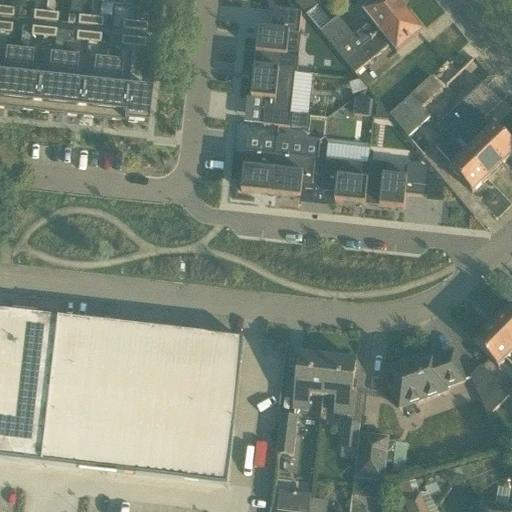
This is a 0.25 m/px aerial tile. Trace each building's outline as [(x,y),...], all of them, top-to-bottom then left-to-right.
[(303,0),(297,5),(307,17),(318,8),(314,3),(316,0),(303,0)] [(338,18),(320,33),(345,63),(406,13),(395,0),(381,0),(364,15),(362,17),(368,24),(353,36),(338,18)] [(1,9),(0,17),(12,18),(13,10),(9,10),(4,9),(1,9)] [(44,22),(45,14),(34,13),(33,21),(44,22)] [(389,116),(390,117),(410,97),(423,85),(409,68),(400,75),(410,86),(397,97),(390,88),(387,90),(373,74),(397,54),(422,33),(406,13),(345,63),(355,75),(356,74),(390,115),(389,116)] [(45,14),(44,22),(56,23),(57,15),(45,14)] [(297,18),(272,15),(270,35),(256,34),(252,71),(282,74),(285,38),(295,39),(297,18)] [(89,27),(90,19),(78,17),(77,25),(89,27)] [(90,19),(89,27),(101,28),(102,20),(90,19)] [(134,32),(135,24),(123,22),(122,30),(134,32)] [(135,24),(134,32),(145,33),(146,25),(135,24)] [(0,25),(0,32),(10,34),(11,26),(0,25)] [(43,38),(43,30),(32,28),(31,36),(43,38)] [(43,30),(43,38),(54,39),(55,32),(55,31),(43,30)] [(87,43),(88,35),(77,33),(76,41),(87,43)] [(88,35),(87,43),(99,44),(100,36),(88,35)] [(132,47),(133,39),(121,38),(120,46),(132,47)] [(133,39),(132,47),(144,49),(145,41),(133,39)] [(0,73),(0,108),(12,110),(19,50),(5,49),(2,74),(0,73)] [(19,50),(12,110),(35,113),(38,78),(30,77),(33,52),(19,50)] [(38,78),(35,113),(57,115),(63,55),(50,54),(47,79),(38,78)] [(63,55),(57,115),(79,117),(83,83),(74,82),(77,57),(63,55)] [(83,83),(79,117),(101,120),(108,60),(94,58),(92,84),(83,83)] [(108,60),(101,120),(124,122),(127,88),(119,87),(122,61),(108,60)] [(252,71),(249,100),(263,101),(262,113),(288,116),(292,75),(282,74),(252,71)] [(423,85),(410,97),(423,111),(444,92),(431,78),(423,86),(423,85)] [(482,139),(480,140),(503,165),(511,156),(511,144),(495,127),(492,129),(484,121),(502,104),(484,84),(455,110),(482,139)] [(127,88),(124,122),(147,125),(151,91),(127,88)] [(410,97),(390,117),(408,138),(424,126),(430,119),(427,115),(423,111),(410,97)] [(470,150),(465,155),(488,180),(503,165),(480,140),(482,139),(455,110),(444,121),(470,150)] [(262,113),(260,126),(287,129),(288,116),(262,113)] [(488,180),(465,155),(465,156),(445,134),(433,145),(453,167),(450,170),(473,194),(488,180)] [(239,193),(268,196),(272,156),(243,153),(239,193)] [(268,196),(298,199),(299,185),(312,187),(315,160),(272,156),(268,196)] [(324,188),(338,189),(336,203),(368,207),(371,176),(372,166),(327,161),(324,188)] [(405,211),(407,196),(428,199),(431,172),(410,170),(408,180),(371,176),(368,207),(405,211)] [(511,308),(493,326),(511,344),(511,308)] [(0,458),(39,463),(54,319),(0,313),(0,458)] [(223,337),(54,319),(39,463),(207,481),(227,483),(243,339),(223,337)] [(506,361),(511,367),(511,344),(493,326),(475,345),(498,368),(506,361)] [(465,384),(454,352),(430,361),(431,364),(419,368),(417,360),(390,369),(397,388),(392,390),(400,412),(448,395),(447,391),(465,384)] [(310,396),(323,398),(328,359),(300,356),(294,411),(308,413),(310,396)] [(356,362),(328,359),(323,398),(336,400),(335,415),(350,417),(356,362)] [(470,378),(483,406),(489,418),(510,396),(502,388),(481,367),(470,378)] [(298,418),(281,416),(276,455),(293,457),(298,418)] [(357,452),(359,435),(360,428),(344,426),(341,450),(357,452)] [(359,435),(357,452),(354,481),(385,484),(390,438),(359,435)] [(444,484),(465,478),(463,469),(441,475),(444,484)] [(415,482),(397,487),(403,502),(407,511),(437,511),(429,496),(428,494),(426,495),(421,494),(418,487),(426,484),(427,486),(438,483),(442,482),(440,475),(425,479),(415,482)] [(280,496),(277,511),(309,511),(311,500),(280,496)]
